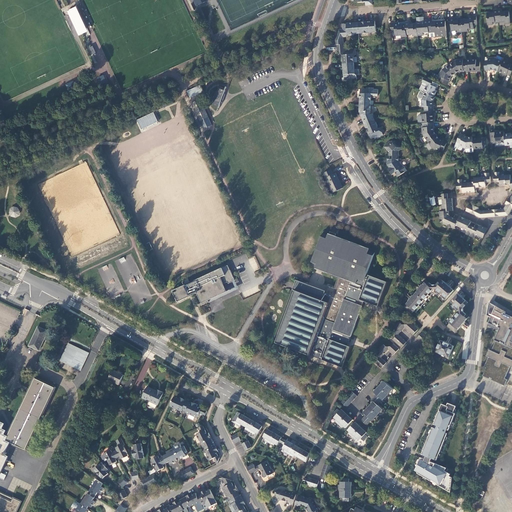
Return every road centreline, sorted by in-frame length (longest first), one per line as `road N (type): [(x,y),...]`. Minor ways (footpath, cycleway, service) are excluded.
road 1 (residential): [(329,12),(317,71),(357,155),(419,232),(476,272)]
road 2 (secondary): [(234,386),(0,261)]
road 3 (secondary): [(0,267),(228,393)]
road 4 (secondary): [(228,393),(372,477)]
road 5 (secondary): [(376,470),(234,386)]
road 6 (residential): [(492,0),(329,12)]
road 7 (unclassified): [(413,400),(467,371),(483,284)]
road 8 (residential): [(511,93),(466,85),(446,108),(460,122),(511,119)]
